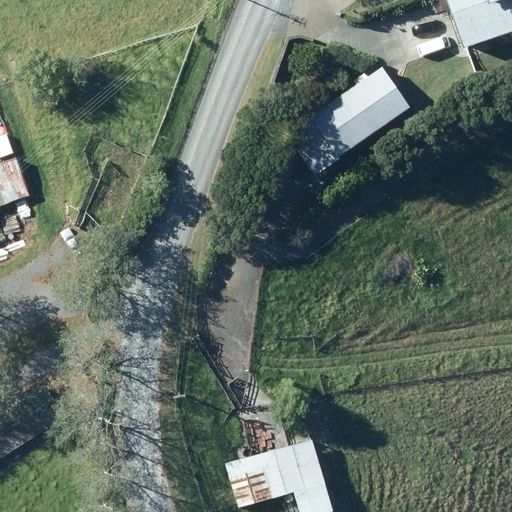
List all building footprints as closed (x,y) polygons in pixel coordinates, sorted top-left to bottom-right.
[(443,12),(456,50),(511,30),(511,0),(432,0),(438,14),(443,12)] [(305,117),(333,157),(407,106),(379,66),(305,117)] [(12,153),(0,159),(0,205),(30,192),(12,153)] [(0,412),(0,457),(64,415),(43,384),(0,412)] [(309,439),(221,465),(234,509),(282,495),(284,504),(291,502),(294,511),(329,511),(330,511),(309,439)]
